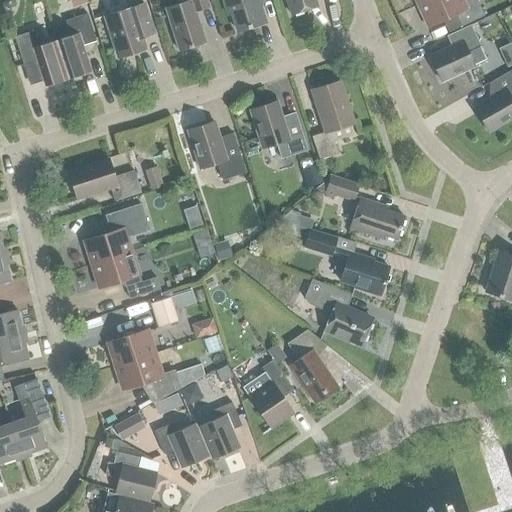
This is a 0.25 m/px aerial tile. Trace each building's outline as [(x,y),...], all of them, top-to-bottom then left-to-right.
[(14,4),(13,0),(3,0),(2,2),(4,7),(8,9),(12,8),(14,4)] [(126,0),(129,8),(104,16),(118,58),(144,50),(140,39),(153,34),(141,0),(126,0)] [(208,7),(205,0),(188,0),(189,1),(164,8),(178,50),(204,42),(194,11),(208,7)] [(221,0),(227,15),(231,14),(236,32),(265,22),(257,0),(221,0)] [(285,0),(290,15),(317,6),(314,0),(285,0)] [(426,0),(416,5),(427,27),(454,14),(460,27),(483,16),(475,0),(426,0)] [(69,36),(55,41),(67,78),(90,71),(81,46),(95,41),(86,13),(64,20),(69,36)] [(451,47),(429,57),(440,80),(473,65),(485,60),(479,46),(469,25),(446,36),(451,47)] [(67,78),(55,41),(40,45),(35,30),(13,37),(22,65),(36,60),(44,86),(67,78)] [(511,54),(507,45),(498,49),(507,68),(511,65),(511,54)] [(511,116),(511,102),(511,100),(511,99),(511,69),(487,83),(495,97),(474,108),(487,131),(511,116)] [(324,132),(311,136),(318,159),(337,153),(333,141),(352,135),(349,124),(352,123),(339,81),(310,90),(324,132)] [(276,102),(249,110),(261,148),(275,144),(280,159),(307,150),(294,112),(281,117),(276,102)] [(187,130),(199,168),(216,163),(221,180),(245,172),(232,133),(218,138),(213,122),(187,130)] [(67,171),(76,199),(109,189),(114,201),(140,193),(133,170),(113,177),(107,158),(67,171)] [(301,170),(306,188),(321,183),(316,166),(301,170)] [(143,171),(150,191),(163,186),(156,167),(143,171)] [(357,185),(337,178),(330,176),(328,184),(324,183),(317,188),(325,191),(324,197),(333,200),(334,195),(352,201),(357,185)] [(359,198),(349,228),(383,239),(384,235),(396,239),(403,216),(375,207),(376,203),(359,198)] [(109,232),(83,241),(90,264),(131,251),(126,237),(149,230),(140,203),(106,214),(111,232),(109,232)] [(195,207),(183,210),(189,230),(202,226),(195,207)] [(302,217),(287,212),(278,220),(294,225),(299,227),(302,217)] [(294,225),(278,220),(268,228),(291,235),(294,225)] [(309,230),(304,247),(330,255),(332,249),(336,238),(309,230)] [(194,242),(207,238),(204,231),(191,235),(194,242)] [(378,295),(387,267),(363,259),(363,257),(351,253),(354,243),(336,237),(336,238),(332,249),(338,251),(332,269),(342,272),(339,281),(353,285),(353,287),(378,295)] [(226,242),(214,246),(217,260),(230,257),(226,242)] [(131,251),(90,264),(98,288),(118,281),(126,279),(128,286),(125,287),(129,299),(160,290),(156,278),(141,282),(138,275),(131,251)] [(511,256),(498,252),(485,291),(511,300),(511,256)] [(4,257),(0,257),(0,282),(9,281),(4,257)] [(241,268),(252,275),(257,266),(246,259),(241,268)] [(360,344),(371,319),(345,309),(351,296),(312,279),(307,290),(318,295),(313,306),(330,313),(324,329),(360,344)] [(149,305),(157,328),(184,319),(180,308),(195,303),(191,291),(149,305)] [(0,339),(21,335),(16,310),(0,313),(0,339)] [(195,340),(208,335),(216,332),(211,319),(204,322),(192,325),(195,340)] [(106,343),(114,366),(154,353),(147,330),(106,343)] [(297,360),(289,366),(312,400),(335,385),(314,354),(326,346),(306,330),(286,344),(297,360)] [(0,364),(27,359),(21,335),(0,339),(0,364)] [(282,358),(273,345),(267,350),(276,363),(282,358)] [(154,353),(114,366),(121,390),(147,381),(154,402),(204,374),(200,364),(173,373),(173,372),(161,375),(154,353)] [(273,361),(261,368),(264,372),(268,379),(280,371),(273,361)] [(221,383),(232,377),(226,366),(215,372),(221,383)] [(264,372),(242,388),(270,429),(293,413),(282,397),(272,381),(271,382),(268,379),(264,372)] [(24,418),(10,423),(22,456),(45,448),(35,419),(48,414),(36,379),(14,387),(24,418)] [(199,383),(184,388),(191,406),(206,400),(199,383)] [(177,393),(153,405),(159,416),(182,405),(177,393)] [(214,419),(194,428),(200,442),(205,441),(211,454),(212,458),(237,448),(229,431),(241,426),(231,402),(211,411),(214,419)] [(136,413),(113,427),(121,441),(143,428),(136,413)] [(200,442),(194,428),(192,424),(177,431),(173,422),(153,431),(163,454),(175,450),(182,467),(211,454),(205,441),(200,442)] [(0,463),(22,456),(10,423),(0,426),(0,463)] [(117,451),(119,442),(106,438),(103,448),(117,451)] [(115,491),(119,492),(134,495),(132,501),(147,505),(155,474),(137,470),(140,458),(115,451),(110,473),(119,475),(115,491)] [(134,495),(119,492),(113,511),(106,511),(104,511),(149,511),(151,506),(147,505),(132,501),(134,495)]
